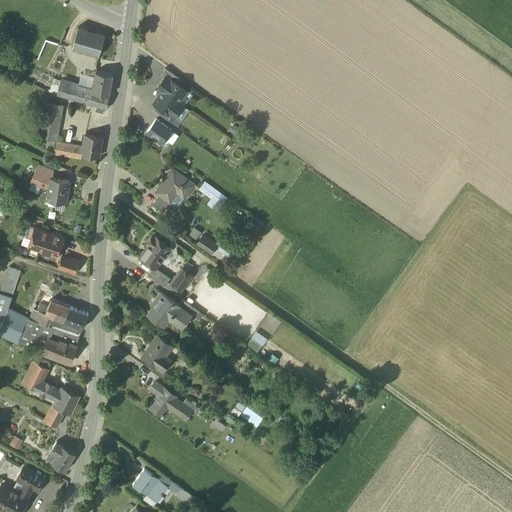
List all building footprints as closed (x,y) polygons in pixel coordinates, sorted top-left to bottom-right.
[(104,35),(77,27),(72,48),(98,56),(104,35)] [(180,78),(165,68),(161,73),(165,76),(166,76),(176,83),(180,78)] [(112,75),(95,71),(92,89),(92,91),(109,95),(112,75)] [(176,83),(166,76),(165,76),(157,88),(162,91),(178,102),(178,101),(186,90),(176,83)] [(109,95),(92,91),(92,89),(61,80),(57,94),(97,106),(104,108),(107,109),(109,95)] [(178,102),(162,91),(154,102),(157,105),(172,115),(174,117),(183,105),(178,101),(178,102)] [(62,105),(47,102),(41,136),(56,139),(62,105)] [(172,115),(157,105),(154,109),(168,120),(172,115)] [(147,131),(162,143),(172,130),(156,119),(147,131)] [(102,137),(85,134),(83,146),(82,154),(83,154),(98,157),(102,137)] [(64,143),(55,141),(53,153),(62,154),(64,143)] [(83,146),(64,143),(62,154),(82,158),(83,154),(82,154),(83,146)] [(53,170),(38,164),(31,180),(48,188),(50,177),(52,177),(53,170)] [(194,184),(173,169),(156,192),(159,195),(170,202),(179,189),(186,194),(194,184)] [(52,177),(50,177),(48,188),(46,199),(65,202),(69,180),(52,177)] [(221,194),(204,182),(199,188),(216,200),(221,194)] [(170,202),(159,195),(152,204),(163,212),(170,202)] [(64,237),(37,228),(30,247),(57,256),(64,237)] [(153,234),(146,243),(149,245),(140,257),(155,268),(155,267),(170,246),(153,234)] [(216,244),(203,235),(197,243),(210,252),(216,244)] [(78,260),(65,256),(61,267),(74,272),(78,260)] [(9,267),(0,293),(12,297),(20,271),(9,267)] [(155,268),(149,276),(164,286),(170,278),(155,267),(155,268)] [(191,275),(182,268),(171,283),(180,290),(191,275)] [(178,304),(160,291),(154,298),(157,300),(148,312),(164,324),(171,315),(184,325),(191,315),(191,314),(178,305),(178,304)] [(0,293),(0,292),(0,327),(8,309),(8,308),(12,297),(0,293)] [(69,305),(51,298),(48,306),(45,313),(52,315),(64,320),(69,305)] [(200,312),(181,299),(178,304),(178,305),(191,314),(191,315),(195,318),(200,312)] [(48,306),(39,303),(37,309),(39,310),(45,313),(48,306)] [(88,313),(69,305),(64,320),(82,327),(88,313)] [(26,318),(8,309),(0,327),(0,333),(17,342),(26,318)] [(45,313),(39,310),(38,314),(35,313),(33,320),(52,326),(54,320),(50,319),(52,315),(45,313)] [(33,320),(26,318),(17,342),(42,352),(48,336),(52,327),(33,320)] [(79,336),(52,327),(48,336),(58,340),(59,338),(75,344),(79,336)] [(172,345),(157,334),(141,356),(153,365),(162,371),(169,363),(163,358),(172,345)] [(58,340),(48,336),(42,352),(69,362),(76,344),(75,344),(59,338),(58,340)] [(258,351),(263,344),(253,336),(248,344),(258,351)] [(33,359),(21,382),(35,389),(39,380),(47,366),(33,359)] [(162,371),(153,365),(149,369),(161,378),(164,373),(162,371)] [(59,390),(39,380),(35,389),(55,399),(59,390)] [(171,393),(155,381),(150,388),(158,394),(149,406),(160,415),(167,406),(185,419),(191,410),(182,403),(170,394),(171,393)] [(80,395),(62,386),(59,390),(55,399),(52,405),(64,411),(71,414),(80,395)] [(202,408),(187,396),(182,403),(191,410),(197,415),(202,408)] [(64,411),(52,405),(45,421),(56,426),(64,411)] [(16,434),(10,444),(19,449),(24,439),(16,434)] [(75,453),(63,446),(62,448),(55,444),(51,451),(57,455),(52,463),(64,470),(75,453)] [(57,455),(51,451),(46,459),(52,463),(57,455)] [(34,474),(24,467),(17,479),(19,480),(25,484),(20,493),(13,489),(3,483),(0,487),(0,508),(6,511),(20,511),(28,498),(27,497),(32,487),(28,485),(34,474)] [(159,479),(144,468),(132,484),(156,501),(161,495),(162,496),(164,493),(163,492),(167,486),(168,485),(159,479)] [(44,479),(34,474),(28,485),(32,487),(38,490),(44,479)] [(179,486),(162,474),(159,479),(168,485),(167,486),(175,492),(179,486)] [(19,480),(13,489),(20,493),(25,484),(19,480)]
